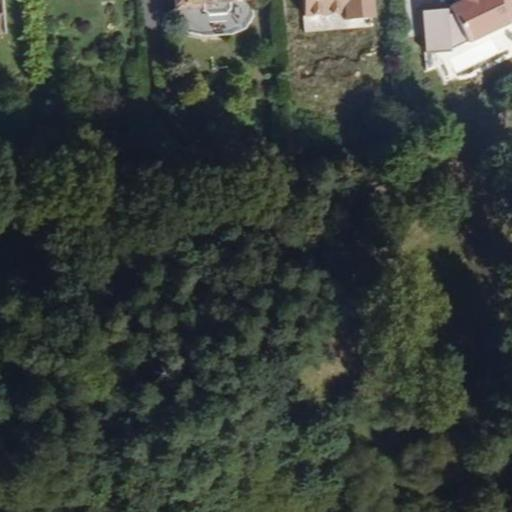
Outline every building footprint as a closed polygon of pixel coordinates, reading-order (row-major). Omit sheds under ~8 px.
[(179,11),(178,0),(164,0),(165,12),(179,11)] [(242,8),(241,0),(178,0),(179,11),(193,11),(193,16),(198,21),(211,20),(216,14),(216,10),(242,8)] [(368,0),(298,0),(300,32),(370,29),(368,0)] [(505,23),(503,17),(511,13),(511,3),(510,0),(456,0),(445,5),(444,10),(418,11),(422,56),(447,53),(505,23)] [(505,23),(511,20),(511,13),(503,17),(505,23)] [(173,116),(173,104),(152,103),(152,117),(173,116)]
